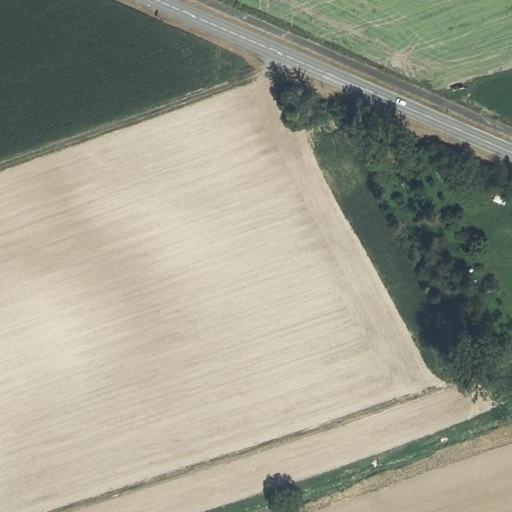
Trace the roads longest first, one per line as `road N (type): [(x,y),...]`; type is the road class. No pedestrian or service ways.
road 1 (track): [(62,511),(373,414),(511,358)]
road 2 (secondary): [(162,0),(511,151)]
road 3 (track): [(0,169),(298,59)]
